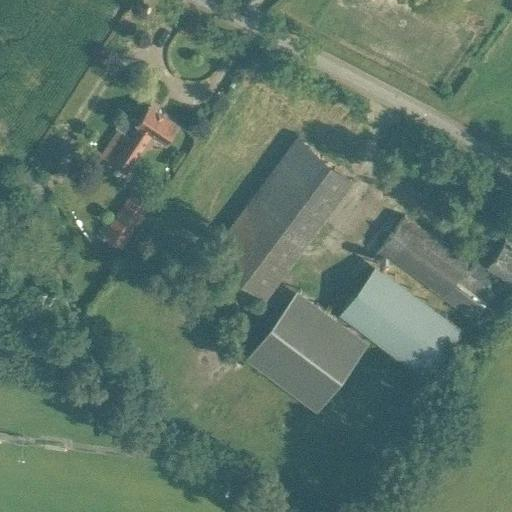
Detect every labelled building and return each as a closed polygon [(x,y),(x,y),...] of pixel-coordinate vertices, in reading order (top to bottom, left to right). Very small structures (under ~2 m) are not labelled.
[(101,154),(125,170),(152,130),(167,140),(179,121),(150,102),(129,132),(119,126),(101,154)] [(208,251),(263,293),(354,176),(299,134),(208,251)] [(151,202),(132,190),(103,233),(123,246),(151,202)] [(472,263),(405,213),(379,248),(474,318),(506,274),(511,278),(511,239),(507,236),(488,261),(479,254),(472,263)] [(387,261),(381,271),(405,287),(411,277),(387,261)] [(415,363),(443,327),(369,272),(342,308),(415,363)] [(429,405),(412,393),(377,441),(394,454),(429,405)]
